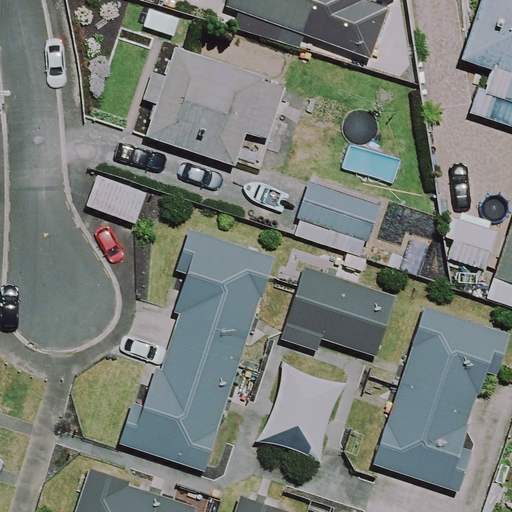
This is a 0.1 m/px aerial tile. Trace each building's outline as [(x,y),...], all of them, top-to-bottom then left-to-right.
[(314,0),(228,0),(226,7),(302,35),(314,0)] [(511,0),(482,0),(463,60),(488,69),(473,115),(511,127),(511,0)] [(284,89),(173,51),(144,138),(236,169),(248,134),(267,140),(284,89)] [(409,132),(358,111),(348,137),(399,158),(409,132)] [(146,195),(96,178),(85,208),(135,225),(146,195)] [(385,210),(310,185),(298,219),(373,245),(385,210)] [(501,225),(455,214),(444,260),(490,271),(501,225)] [(272,259),(194,234),(181,275),(192,278),(155,394),(141,390),(123,446),(204,471),(272,259)] [(390,299),(308,271),(286,336),(322,348),(325,342),(370,357),(390,299)] [(502,337),(429,312),(376,467),(449,492),(502,337)] [(342,386),(281,368),(258,444),(319,462),(342,386)] [(192,511),(193,510),(91,478),(79,511),(192,511)] [(270,511),(241,502),(238,511),(270,511)]
